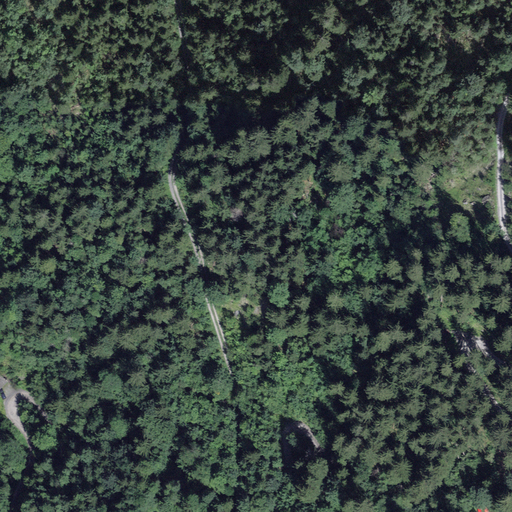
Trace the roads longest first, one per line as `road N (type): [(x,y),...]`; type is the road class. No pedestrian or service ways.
road 1 (track): [(239,511),(238,390),(173,192),(173,166)]
road 2 (track): [(59,511),(58,435),(18,390),(7,401),(30,449),(13,511)]
road 3 (track): [(343,511),(328,501),(320,450),(301,424),(289,427),(278,511)]
road 4 (track): [(179,0),(192,113),(173,166)]
road 5 (track): [(511,83),(499,130),(500,199),(511,242)]
road 6 (track): [(511,368),(471,339),(459,355),(511,415)]
